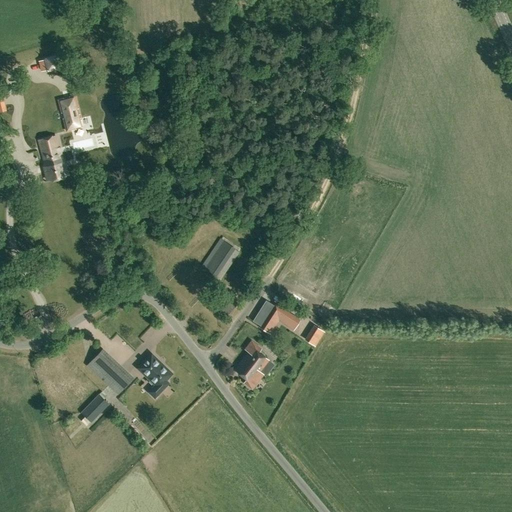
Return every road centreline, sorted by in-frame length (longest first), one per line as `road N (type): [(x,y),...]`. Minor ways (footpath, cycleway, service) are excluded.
road 1 (unclassified): [(324,511),(148,297),(113,299),(46,340),(0,344)]
road 2 (track): [(207,366),(325,190),(372,0)]
